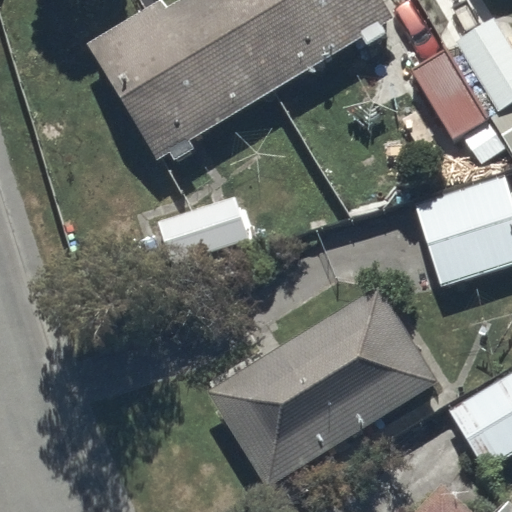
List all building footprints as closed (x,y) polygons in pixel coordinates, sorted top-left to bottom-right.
[(161,19),(86,65),(156,177),(168,170),(173,179),(193,167),(189,160),(361,54),(366,64),(386,52),(380,43),(392,36),(369,0),(211,0),(166,28),(161,19)] [(491,131),(476,106),(482,102),(498,128),(511,119),(511,59),(495,32),(453,57),(476,93),(470,97),(448,62),(409,86),(453,157),(463,152),(478,176),(503,160),(487,133),(491,131)] [(414,216),(439,299),(511,277),(511,200),(508,187),(414,216)] [(166,234),(158,236),(169,275),(252,250),(238,204),(164,227),(166,234)] [(436,402),(376,304),(207,408),(267,506),(436,402)] [(511,387),(450,425),(486,484),(511,468),(511,387)] [(431,511),(453,511),(442,501),(431,511)]
